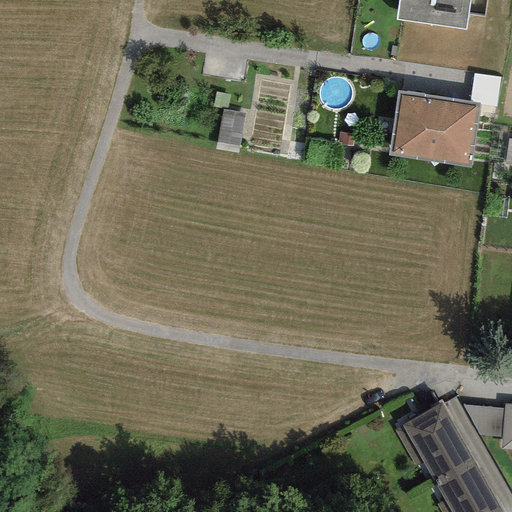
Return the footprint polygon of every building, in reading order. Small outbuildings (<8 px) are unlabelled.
[(398,0),(395,23),(464,32),(468,0),(398,0)] [(475,105),(397,94),(389,153),(467,163),(475,105)] [(245,116),(223,112),(216,150),(238,154),(245,116)] [(502,511),(441,401),(402,423),(406,431),(396,436),(416,472),(425,467),(446,504),(437,509),(438,511),(502,511)] [(511,403),(502,403),(502,446),(511,448),(511,403)]
